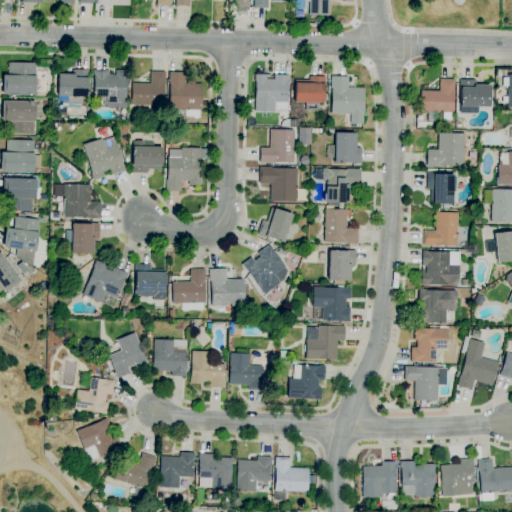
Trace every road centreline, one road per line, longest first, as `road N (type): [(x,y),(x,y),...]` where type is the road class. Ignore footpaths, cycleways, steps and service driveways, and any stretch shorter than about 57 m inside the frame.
road 1 (tertiary): [(383,44),(393,120),(389,248),(381,326),(335,460),(337,511)]
road 2 (residential): [(0,38),(383,44)]
road 3 (residential): [(227,42),(226,217),(209,233),(146,231)]
road 4 (residential): [(345,429),(185,420),(153,410)]
road 5 (residential): [(509,424),(345,429)]
road 6 (residential): [(383,44),(511,49)]
